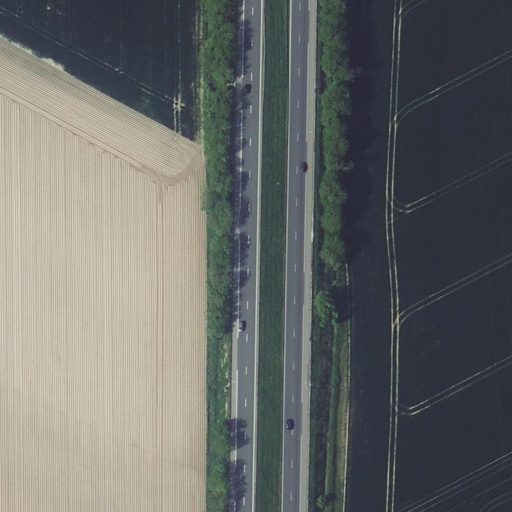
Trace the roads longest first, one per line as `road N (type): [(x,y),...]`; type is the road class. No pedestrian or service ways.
road 1 (motorway): [(291,511),(300,0)]
road 2 (motorway): [(252,0),(244,511)]
